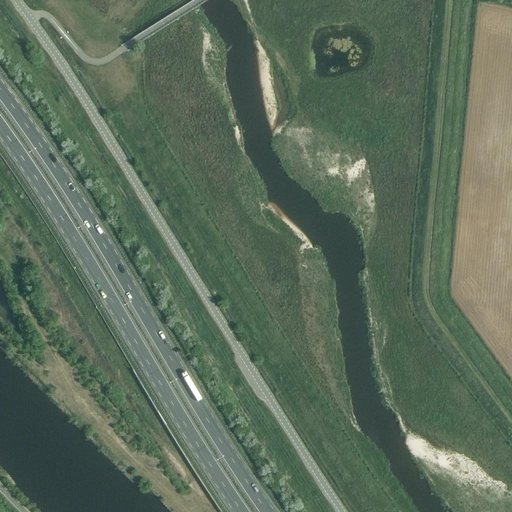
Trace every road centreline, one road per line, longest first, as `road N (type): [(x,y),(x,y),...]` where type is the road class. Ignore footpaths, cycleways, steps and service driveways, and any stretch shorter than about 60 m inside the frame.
road 1 (unclassified): [(339,511),(15,0)]
road 2 (trunk): [(267,511),(0,91)]
road 3 (trunk): [(0,128),(239,511)]
road 4 (track): [(446,0),(425,293),(511,419)]
